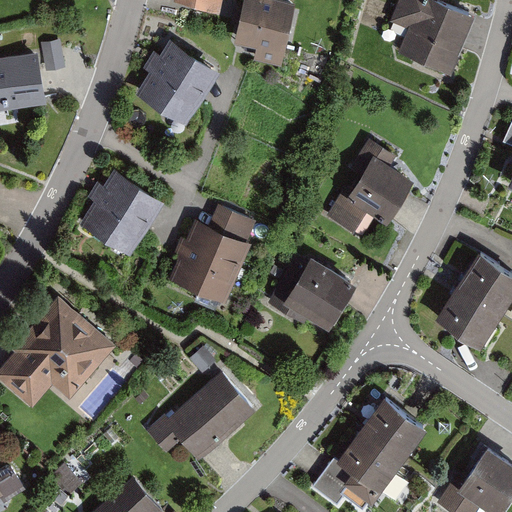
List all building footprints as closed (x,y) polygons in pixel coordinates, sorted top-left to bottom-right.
[(176,0),(220,9),(221,0),(176,0)] [(295,9),(255,0),(249,0),(239,44),(258,49),(256,57),(282,63),(295,9)] [(397,0),(391,17),(411,25),(401,50),(452,70),(474,16),(435,0),(397,0)] [(58,39),(39,42),(44,69),(63,66),(58,39)] [(216,77),(172,48),(142,94),(185,123),(216,77)] [(35,51),(0,57),(0,109),(45,101),(35,51)] [(416,180),(390,164),(396,154),(370,138),(355,162),(368,170),(351,196),(340,189),(325,213),(354,231),(369,207),(391,220),(416,180)] [(160,206),(117,178),(87,225),(130,252),(160,206)] [(207,219),(174,278),(224,305),(259,240),(251,236),(260,219),(224,200),(212,222),(207,219)] [(312,251),(283,299),(333,329),(361,281),(312,251)] [(511,305),(511,268),(482,252),(442,323),(488,349),(511,305)] [(111,347),(60,304),(0,375),(0,376),(32,404),(53,380),(71,395),(111,347)] [(202,461),(260,409),(221,365),(147,431),(164,450),(180,436),(202,461)] [(340,505),(347,495),(366,508),(380,489),(387,495),(435,428),(387,393),(342,455),(336,451),(311,485),(340,505)] [(508,511),(511,505),(511,460),(487,447),(462,492),(498,511),(508,511)] [(88,511),(168,511),(138,473),(88,511)] [(438,502),(453,511),(475,511),(479,506),(448,486),(438,502)]
